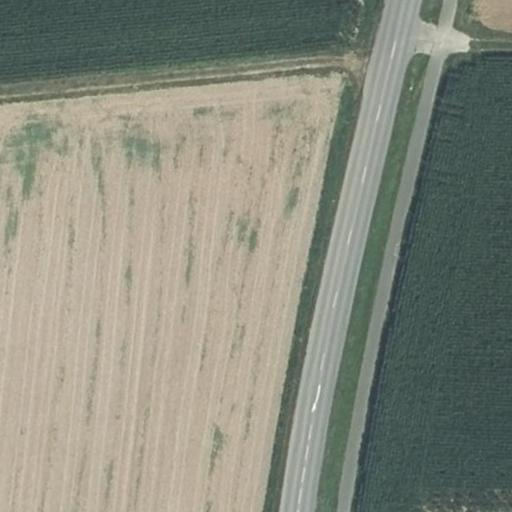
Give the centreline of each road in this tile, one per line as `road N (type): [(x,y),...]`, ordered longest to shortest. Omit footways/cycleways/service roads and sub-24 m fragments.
road 1 (secondary): [(299,511),(402,0)]
road 2 (track): [(511,49),(391,48),(345,69),(0,102)]
